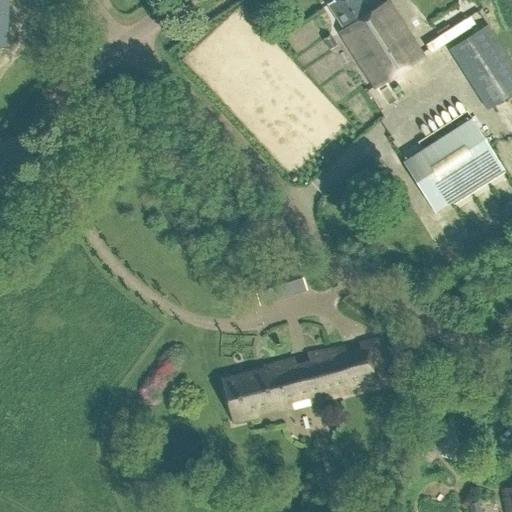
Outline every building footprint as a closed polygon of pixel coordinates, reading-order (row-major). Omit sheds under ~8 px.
[(8,0),(0,0),(0,47),(7,48),(8,0)] [(370,13),(361,0),(339,0),(329,6),(343,28),(339,31),(375,87),(422,56),(387,2),(370,13)] [(425,45),(430,53),(471,27),(466,20),(425,45)] [(456,45),(494,105),(498,102),(511,93),(511,65),(486,26),(456,45)] [(336,45),(330,34),(322,39),(328,50),(336,45)] [(305,72),(319,63),(310,49),(296,58),(305,72)] [(432,213),(502,171),(471,119),(401,161),(432,213)] [(453,250),(444,226),(412,238),(421,262),(453,250)] [(262,266),(247,271),(253,289),(268,284),(262,266)] [(233,421),(258,415),(257,412),(268,409),(269,412),(292,406),(291,402),(308,397),(309,402),(388,383),(377,336),(358,340),(359,347),(345,351),(343,344),(342,344),(309,352),(311,359),(295,363),(293,356),(263,363),(264,368),(223,378),(233,421)] [(408,414),(398,429),(419,442),(429,428),(408,414)] [(470,511),(479,511),(477,501),(468,504),(470,511)]
